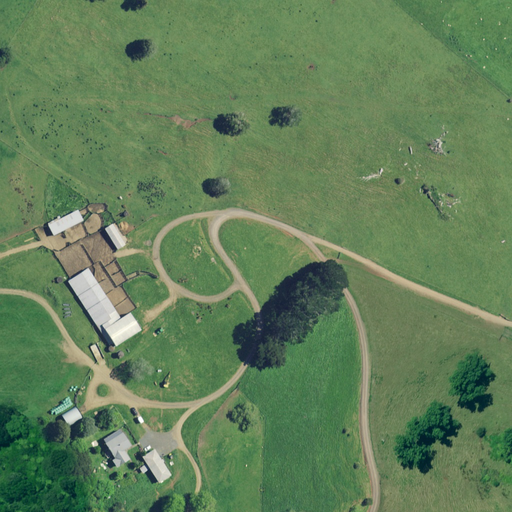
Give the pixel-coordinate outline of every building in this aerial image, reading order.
[(75,209),(46,224),(51,235),(80,220),(75,209)] [(123,244),(109,223),(102,228),(116,249),(123,244)] [(66,281),(108,344),(111,342),(114,345),(138,329),(127,312),(118,318),(85,268),(66,281)] [(61,415),(66,424),(68,422),(69,424),(80,417),(74,407),(61,415)] [(118,429),(101,440),(113,458),(111,460),(115,467),(128,458),(122,450),(129,445),(118,429)] [(145,464),(139,468),(142,472),(147,469),(156,482),(168,475),(152,449),(140,456),(145,464)]
